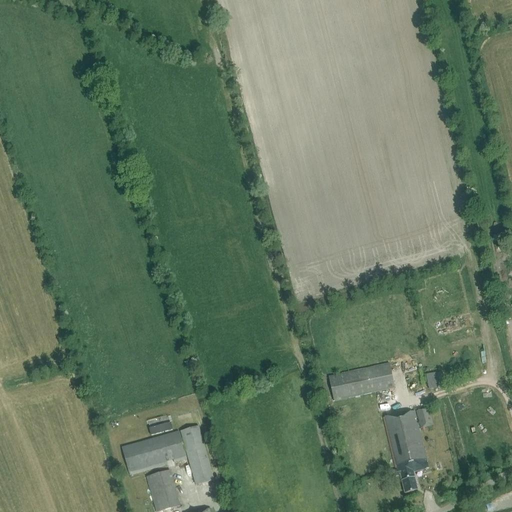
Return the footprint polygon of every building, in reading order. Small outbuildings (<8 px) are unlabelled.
[(390,364),(329,377),(334,402),(395,389),(390,364)] [(404,374),(409,393),(423,389),(419,371),(404,374)] [(445,388),(442,372),(426,375),(429,391),(445,388)] [(416,411),(421,429),(433,426),(429,408),(416,411)] [(179,426),(190,423),(187,411),(176,413),(179,426)] [(391,478),(400,476),(405,495),(418,491),(413,472),(429,469),(415,411),(383,418),(396,471),(390,472),(391,478)] [(180,432),(196,486),(214,480),(199,427),(180,432)] [(179,432),(122,448),(129,475),(168,465),(167,462),(174,461),(174,463),(187,459),(179,432)] [(147,477),(156,511),(161,511),(180,506),(170,471),(147,477)]
